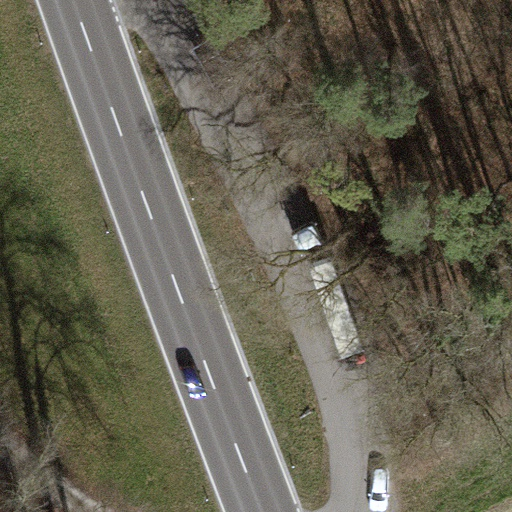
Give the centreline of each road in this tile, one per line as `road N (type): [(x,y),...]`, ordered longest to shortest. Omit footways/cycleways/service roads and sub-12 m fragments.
road 1 (secondary): [(77,0),(261,511)]
road 2 (track): [(101,511),(0,444)]
